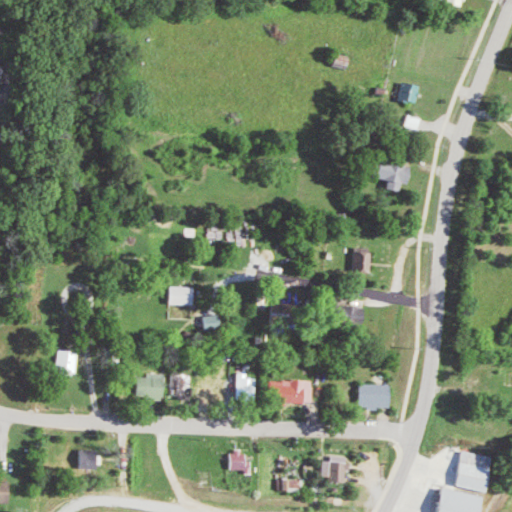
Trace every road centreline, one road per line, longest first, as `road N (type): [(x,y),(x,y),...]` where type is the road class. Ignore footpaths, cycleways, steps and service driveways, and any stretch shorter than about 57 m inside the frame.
road 1 (residential): [(379,511),(427,401),(440,233),(468,113),(511,1)]
road 2 (residential): [(413,429),(52,421),(0,409)]
